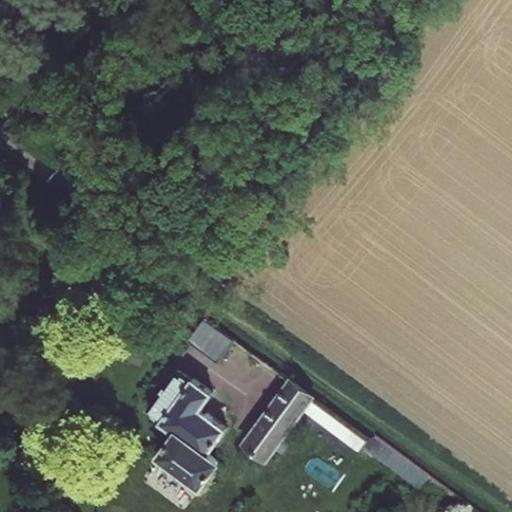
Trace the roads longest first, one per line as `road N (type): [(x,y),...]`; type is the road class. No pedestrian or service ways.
road 1 (track): [(168,276),(511,508)]
road 2 (residential): [(0,144),(168,276)]
